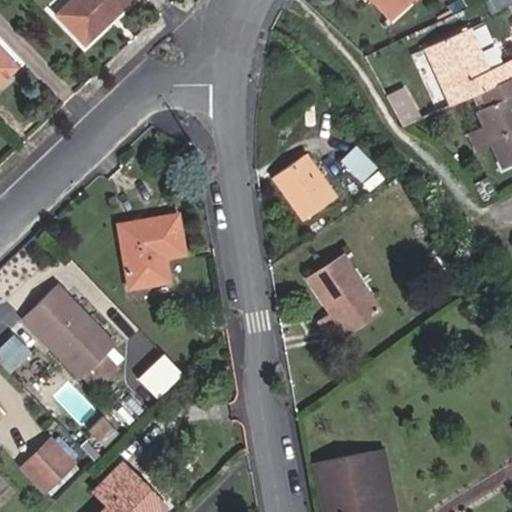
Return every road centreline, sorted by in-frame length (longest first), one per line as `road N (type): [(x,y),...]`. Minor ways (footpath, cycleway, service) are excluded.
road 1 (residential): [(280,511),(236,217),(225,76)]
road 2 (unclassified): [(225,76),(144,92),(0,228)]
